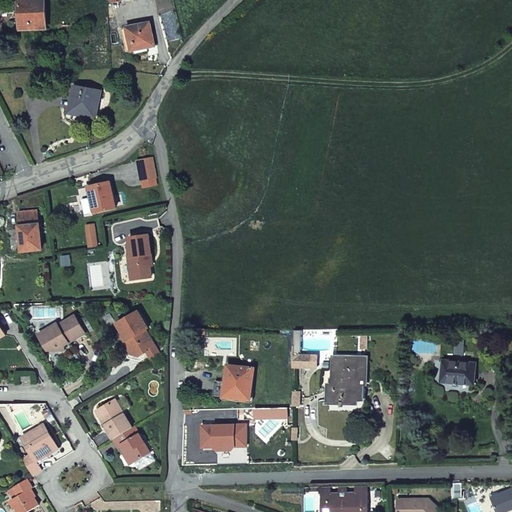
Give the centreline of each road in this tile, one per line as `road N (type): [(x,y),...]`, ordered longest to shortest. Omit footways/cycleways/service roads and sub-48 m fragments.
road 1 (residential): [(143,122),(156,140),(174,219),(175,479)]
road 2 (residential): [(175,479),(511,470)]
road 3 (unclassified): [(143,122),(180,56),(235,0)]
road 4 (unclassified): [(26,181),(97,159),(143,122)]
road 5 (residential): [(86,451),(44,475),(63,506),(103,483)]
